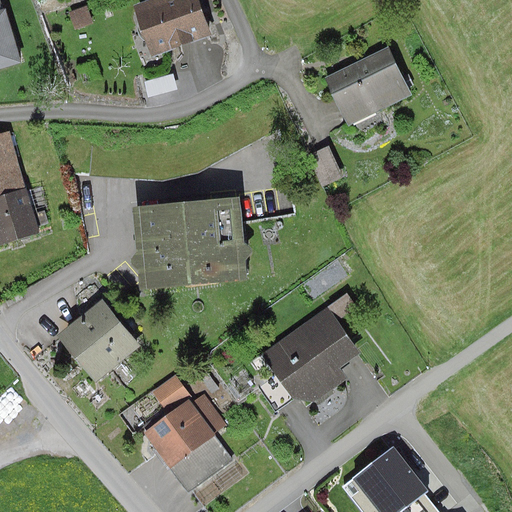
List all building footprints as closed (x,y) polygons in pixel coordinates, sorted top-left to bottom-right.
[(198,0),(153,0),(134,7),(152,57),(212,36),(198,0)] [(87,7),(69,13),(74,30),(93,24),(87,7)] [(0,12),(0,69),(20,63),(4,12),(1,13),(0,12)] [(388,47),(325,78),(349,125),(411,94),(388,47)] [(173,74),(145,82),(149,98),(178,90),(173,74)] [(94,148),(90,176),(175,182),(203,173),(278,131),(260,108),(196,142),(169,152),(94,148)] [(8,131),(0,133),(0,246),(40,234),(8,131)] [(329,148),(310,157),(324,187),(343,178),(329,148)] [(237,197),(131,208),(140,291),(246,281),(244,261),(252,254),(251,249),(242,243),(237,197)] [(347,295),(327,308),(337,322),(356,309),(347,295)] [(101,300),(58,335),(98,382),(140,347),(101,300)] [(327,308),(261,354),(277,377),(292,399),(314,403),(348,379),(340,368),(359,354),(337,322),(327,308)] [(128,360),(116,371),(127,384),(139,373),(128,360)] [(209,375),(202,379),(212,393),(219,388),(209,375)] [(176,376),(154,392),(168,411),(190,395),(176,376)] [(277,377),(259,390),(274,411),(292,399),(277,377)] [(191,405),(189,401),(144,434),(169,468),(214,435),(226,426),(204,396),(191,405)] [(233,460),(214,435),(169,468),(188,493),(233,460)] [(393,448),(354,479),(379,511),(400,511),(424,493),(427,491),(393,448)] [(439,511),(424,493),(400,511),(439,511)]
